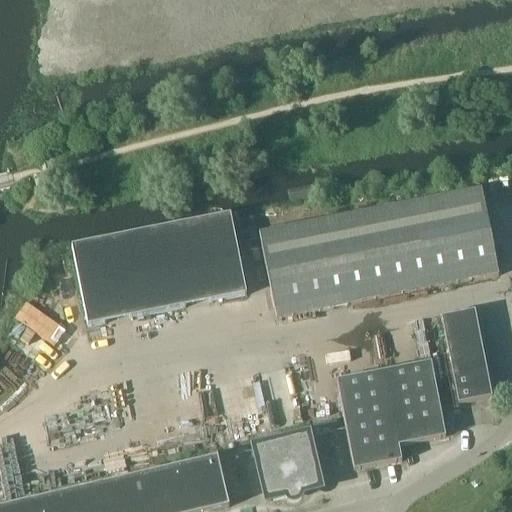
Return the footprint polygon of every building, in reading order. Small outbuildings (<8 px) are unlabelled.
[(499,276),(482,191),(260,235),(277,321),(499,276)] [(247,296),(235,237),(231,216),(72,248),(88,328),(247,296)] [(355,472),(374,468),(402,463),(399,448),(446,438),(440,409),(493,399),(476,312),(442,319),(450,360),(337,383),(355,472)] [(268,501),(319,488),(307,437),(256,449),(268,501)] [(178,467),(188,511),(211,511),(229,508),(218,458),(178,467)] [(139,476),(147,511),(188,511),(178,467),(139,476)] [(100,485),(106,511),(147,511),(139,476),(100,485)] [(61,494),(65,511),(106,511),(100,485),(61,494)] [(22,503),(24,511),(65,511),(61,494),(22,503)] [(0,511),(24,511),(22,503),(0,508),(0,511)]
